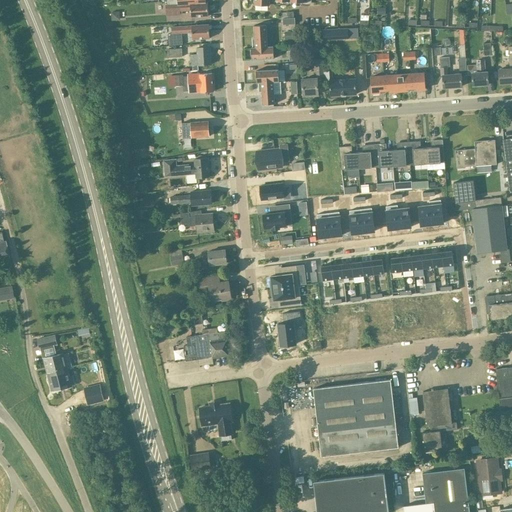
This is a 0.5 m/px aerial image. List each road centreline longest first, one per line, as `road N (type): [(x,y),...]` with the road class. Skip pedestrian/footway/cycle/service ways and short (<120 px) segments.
road 1 (secondary): [(176,511),(71,126),(25,0)]
road 2 (residential): [(472,342),(458,233),(249,259)]
road 3 (residential): [(236,121),(511,102)]
road 4 (unclassified): [(263,368),(472,342)]
road 5 (unclassified): [(88,511),(37,387),(27,335)]
road 6 (residential): [(249,259),(236,121)]
road 7 (unclassified): [(68,511),(0,410)]
road 8 (residential): [(236,121),(226,0)]
